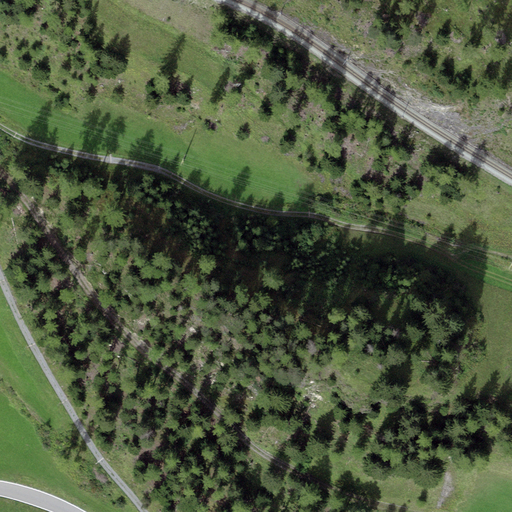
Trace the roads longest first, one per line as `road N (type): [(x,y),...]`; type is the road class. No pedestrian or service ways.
road 1 (track): [(0,167),(133,343),(298,472),(405,511)]
road 2 (track): [(144,511),(82,435),(0,278)]
